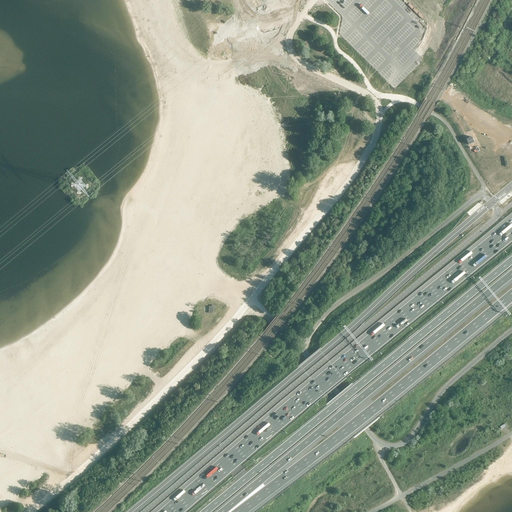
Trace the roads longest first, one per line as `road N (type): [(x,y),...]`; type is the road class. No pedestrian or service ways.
road 1 (unclassified): [(143,511),(494,219),(495,209),(479,196),(329,310),(304,353),(375,441),(394,447),(408,441),(445,388),(511,331)]
road 2 (unclassified): [(29,511),(220,334),(370,147),(379,120),(374,100),(303,64),(288,45),(313,0)]
road 3 (motorway): [(486,253),(166,511)]
road 4 (motorway): [(511,260),(205,511)]
road 5 (motorway): [(224,511),(511,274)]
road 6 (motorway): [(235,511),(511,295)]
